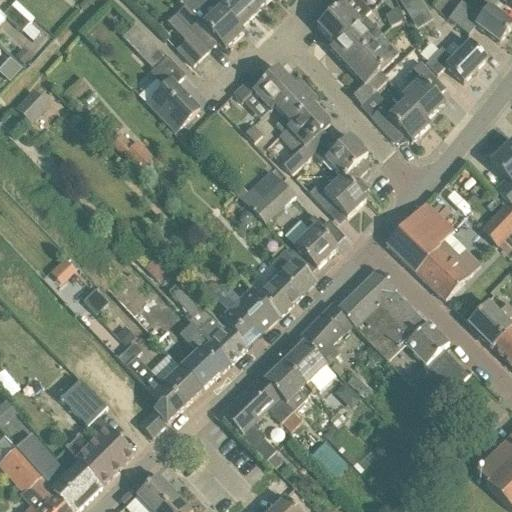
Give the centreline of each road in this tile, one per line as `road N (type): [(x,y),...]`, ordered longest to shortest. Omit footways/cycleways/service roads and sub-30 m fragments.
road 1 (residential): [(179,432),(365,250)]
road 2 (residential): [(422,192),(275,26)]
road 3 (residential): [(365,250),(511,386)]
road 4 (residential): [(422,192),(511,91)]
